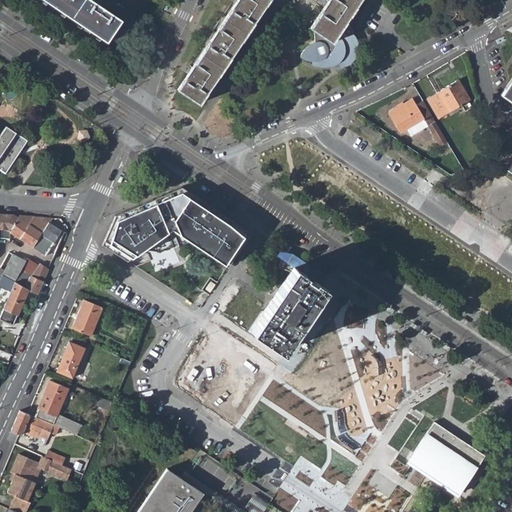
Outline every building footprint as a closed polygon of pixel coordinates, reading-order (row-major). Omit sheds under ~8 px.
[(42,0),(110,44),(123,23),(88,0),(42,0)] [(276,3),(271,0),(244,0),(181,94),(203,109),(276,3)] [(310,31),(312,32),(313,44),(306,47),(299,57),(300,59),(305,61),(312,62),(313,67),(327,67),(334,65),(338,62),(345,66),(353,60),(356,52),(355,42),(351,35),(350,29),(344,24),(359,0),(327,0),(310,28),(310,31)] [(457,79),(426,97),(438,117),(453,108),(457,106),(468,99),(457,79)] [(412,98),(388,112),(400,132),(424,117),(440,144),(447,140),(422,100),(415,104),(412,98)] [(0,169),(6,174),(28,141),(7,127),(1,137),(0,136),(0,169)] [(250,232),(180,187),(115,217),(102,245),(127,261),(173,228),(228,265),(250,232)] [(14,215),(0,214),(0,229),(1,230),(1,236),(9,236),(9,232),(9,230),(11,230),(18,218),(14,215)] [(11,230),(9,230),(9,232),(33,248),(49,224),(53,219),(20,216),(18,218),(11,230)] [(49,224),(33,248),(46,256),(54,243),(62,231),(49,224)] [(1,230),(0,229),(0,238),(9,239),(9,236),(1,236),(1,230)] [(54,243),(46,256),(53,260),(59,246),(54,243)] [(489,268),(464,251),(443,280),(468,298),(489,268)] [(2,272),(1,275),(13,281),(25,263),(13,255),(4,270),(2,272)] [(25,263),(13,281),(24,288),(32,276),(38,266),(27,259),(25,263)] [(38,266),(32,276),(43,282),(49,269),(40,263),(38,266)] [(266,309),(250,333),(283,353),(323,291),(303,275),(293,267),(266,309)] [(319,273),(314,281),(331,293),(337,286),(319,273)] [(0,277),(0,291),(8,296),(0,315),(0,320),(12,326),(28,290),(24,288),(13,281),(1,275),(0,277)] [(32,276),(24,288),(28,290),(38,295),(43,282),(32,276)] [(511,319),(511,284),(504,279),(483,308),(508,326),(511,319)] [(442,309),(444,306),(436,301),(428,295),(426,299),(442,309)] [(83,300),(71,328),(89,336),(102,308),(83,300)] [(409,321),(407,324),(415,330),(423,335),(425,332),(409,321)] [(69,341),(56,371),(71,378),(84,348),(69,341)] [(37,408),(33,416),(39,419),(58,427),(61,428),(77,435),(81,426),(62,417),(61,420),(55,418),(68,388),(49,380),(37,408)] [(93,394),(90,401),(107,409),(110,401),(93,394)] [(20,410),(11,430),(22,434),(24,429),(25,425),(33,428),(35,429),(36,426),(39,419),(33,416),(20,410)] [(39,419),(36,426),(56,434),(57,431),(58,427),(39,419)] [(460,494),(484,456),(433,423),(409,462),(460,494)] [(13,472),(4,490),(12,494),(24,499),(32,481),(25,477),(32,464),(39,467),(65,479),(70,468),(41,455),(38,462),(18,452),(10,470),(13,472)] [(32,464),(25,477),(32,481),(39,467),(32,464)] [(189,511),(201,494),(180,479),(166,469),(137,511),(189,511)] [(201,494),(228,511),(241,511),(183,474),(180,479),(201,494)] [(12,494),(6,507),(9,508),(18,511),(21,511),(27,500),(24,499),(12,494)] [(245,511),(260,511),(265,504),(250,495),(241,509),(245,511)]
